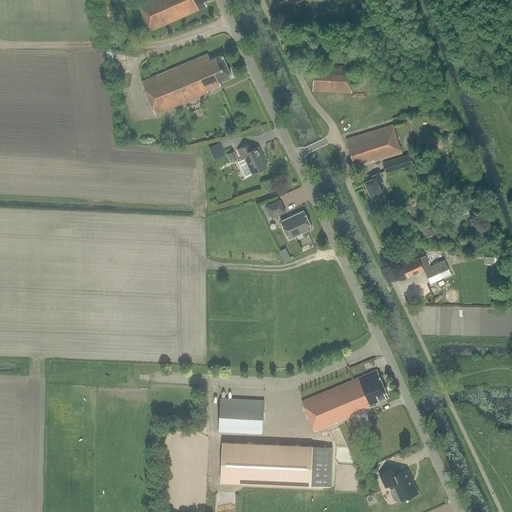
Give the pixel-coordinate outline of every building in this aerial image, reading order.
[(143,0),(137,3),(150,31),(206,7),(205,2),(208,0),(143,0)] [(302,0),(278,0),(283,9),(302,0)] [(222,55),(210,60),(208,55),(142,83),(156,115),(208,93),(207,91),(221,85),(219,83),(232,78),(222,55)] [(316,90),(355,91),(356,66),(317,65),(316,90)] [(364,164),(373,162),(374,162),(402,154),(393,125),(346,140),(354,165),(364,162),(364,164)] [(225,155),(220,143),(209,147),(214,160),(225,155)] [(261,173),(262,170),(267,167),(261,156),(262,155),(258,147),(252,150),(250,144),(238,150),(243,160),(245,158),(252,174),(257,172),(261,173)] [(238,160),(234,152),(227,155),(231,163),(238,160)] [(414,165),(410,155),(383,163),(387,174),(414,165)] [(379,173),(372,176),(373,178),(364,182),(365,184),(363,185),(365,189),(367,188),(372,200),(383,195),(376,181),(382,178),(379,173)] [(274,180),(264,185),(266,190),(277,185),(274,180)] [(286,213),(281,200),(267,206),(268,209),(263,210),(266,217),(269,215),(270,217),(272,216),(273,219),(286,213)] [(282,221),(290,238),(311,228),(303,211),(282,221)] [(433,224),(424,228),(427,237),(436,234),(433,224)] [(290,248),(284,250),(288,260),(293,258),(290,248)] [(445,260),(444,261),(430,267),(425,256),(415,260),(403,266),(408,277),(424,270),(424,269),(426,268),(430,277),(435,275),(449,268),(445,260)] [(503,272),(504,266),(503,266),(503,258),(485,257),(485,264),(497,265),(496,271),(503,272)] [(367,411),(366,409),(376,404),(375,403),(388,397),(376,370),(303,402),(316,432),(367,411)] [(263,435),(264,401),(221,398),(219,433),(263,435)] [(378,423),(374,415),(368,418),(372,426),(378,423)] [(331,487),(333,448),(222,442),(221,483),(331,487)] [(393,484),(396,489),(391,491),(395,500),(399,502),(405,499),(408,498),(407,497),(417,493),(406,470),(398,474),(395,467),(379,474),(386,487),(393,484)]
